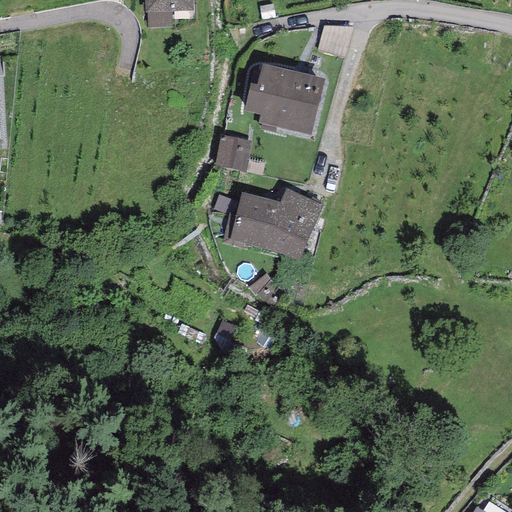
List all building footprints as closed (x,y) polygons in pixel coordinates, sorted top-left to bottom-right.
[(143,0),(144,11),(147,11),(148,27),(172,26),(171,11),(192,10),(192,0),(143,0)] [(324,49),(350,56),(357,27),(331,21),(324,49)] [(324,79),(262,64),(262,65),(257,85),(251,83),(244,111),(260,114),(258,122),(311,135),(324,79)] [(251,141),(221,135),(214,166),(245,172),(251,141)] [(322,205),(286,188),(279,202),(241,192),(236,215),(229,213),(222,244),(243,249),(244,244),(283,255),(299,260),(322,205)]
